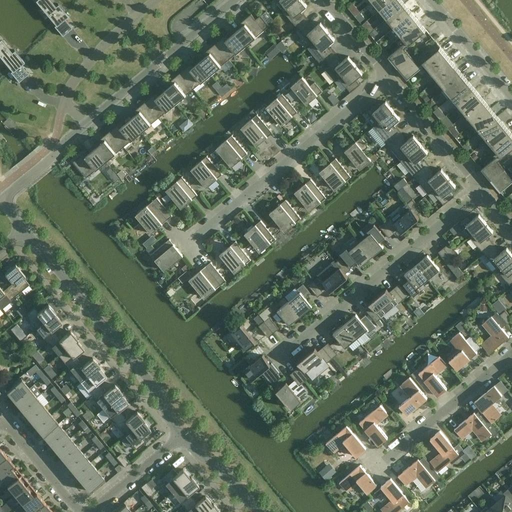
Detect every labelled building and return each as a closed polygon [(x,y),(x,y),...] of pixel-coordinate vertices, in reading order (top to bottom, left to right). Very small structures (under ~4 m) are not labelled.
[(54,27),(62,36),(72,28),(64,19),(67,16),(68,17),(58,4),(55,6),(50,0),(35,0),(35,1),(56,25),(54,27)] [(283,11),(284,11),(296,0),(274,0),(277,3),(278,2),(284,10),(283,11)] [(293,22),(297,28),(308,19),(304,14),(303,15),(301,12),(307,6),(303,1),(301,2),(299,0),(296,0),(284,11),(285,11),(294,22),(293,22)] [(374,0),(373,2),(380,10),(392,0),(374,0)] [(392,0),(380,10),(387,19),(405,4),(401,0),(392,0)] [(317,1),(312,7),(319,13),(323,7),(317,1)] [(387,19),(394,27),(412,13),(405,4),(387,19)] [(394,27),(401,36),(419,21),(412,13),(394,27)] [(251,14),(251,15),(264,31),(270,26),(261,15),(256,19),(251,14)] [(264,31),(251,15),(239,25),(242,27),(236,32),(246,45),(256,37),(255,36),(263,30),(264,31)] [(311,45),(328,31),(324,26),(322,27),(320,24),(321,23),(314,28),(312,25),(312,24),(308,19),(297,28),(302,34),(303,33),(312,44),(311,45)] [(419,21),(401,36),(408,45),(426,30),(419,21)] [(321,56),(325,62),(336,53),(332,48),(331,48),(328,45),(335,40),(331,34),(329,36),(327,33),(328,32),(328,31),(311,45),(312,45),(312,44),(321,55),(321,56)] [(227,34),(216,44),(229,60),(228,59),(236,53),(236,54),(246,45),(236,32),(230,37),(227,35),(228,34),(227,34)] [(10,73),(18,82),(28,74),(20,65),(23,62),(24,63),(25,63),(14,50),(12,52),(1,39),(0,39),(0,56),(12,71),(10,73)] [(207,56),(201,61),(211,74),(221,66),(220,65),(228,59),(229,60),(216,44),(204,54),(207,56)] [(388,57),(398,68),(412,57),(402,45),(388,57)] [(422,62),(429,70),(447,56),(440,47),(422,62)] [(340,58),(336,53),(325,62),(329,66),(325,69),(336,81),(339,78),(356,65),(352,60),(350,61),(348,58),(349,57),(349,56),(342,62),(339,58),(340,58)] [(429,70),(437,80),(455,65),(447,56),(429,70)] [(412,57),(398,68),(407,79),(421,68),(412,57)] [(192,63),(181,73),(194,89),(193,88),(201,82),(201,83),(211,74),(201,61),(195,66),(192,64),(193,63),(192,63)] [(356,65),(339,78),(339,79),(340,78),(347,86),(346,86),(351,92),(361,84),(361,83),(360,83),(356,79),(363,73),(358,68),(357,69),(355,66),(356,65)] [(437,80),(444,88),(462,73),(455,65),(437,80)] [(172,85),(166,90),(176,103),(186,95),(185,94),(193,88),(194,89),(181,73),(169,83),(172,85)] [(444,88),(451,97),(469,82),(462,73),(444,88)] [(318,95),(310,86),(302,77),(292,86),(305,101),(307,105),(318,95)] [(315,82),(310,86),(318,95),(323,91),(315,82)] [(451,97),(458,105),(476,91),(469,82),(451,97)] [(157,92),(146,102),(159,118),(158,117),(166,111),(166,112),(176,103),(166,90),(160,95),(157,93),(158,92),(157,92)] [(458,105),(466,114),(483,99),(476,91),(458,105)] [(318,96),(321,102),(327,98),(324,93),(318,96)] [(282,94),(277,98),(293,116),(298,112),(282,94)] [(293,116),(277,98),(267,106),(280,122),(282,125),(293,116)] [(466,114),(473,123),(491,108),(483,99),(466,114)] [(376,123),(377,124),(393,110),(389,105),(388,106),(385,103),(386,102),(386,101),(379,107),(376,102),(376,101),(365,110),(370,116),(371,115),(377,123),(376,123)] [(137,114),(131,119),(141,132),(151,124),(150,123),(158,117),(159,118),(146,102),(134,112),(137,114)] [(442,105),(446,113),(453,110),(449,102),(442,105)] [(473,123),(480,131),(498,117),(491,108),(473,123)] [(373,127),(387,144),(401,132),(397,127),(396,127),(394,124),(400,119),(396,113),(394,115),(392,112),(393,110),(377,124),(373,127)] [(257,114),(252,118),(268,137),(273,133),(257,114)] [(480,131),(487,140),(505,125),(498,117),(480,131)] [(268,137),(252,118),(242,127),(255,143),(257,146),(268,137)] [(122,121),(111,131),(124,147),(123,146),(131,140),(131,141),(141,132),(131,119),(125,124),(122,122),(123,121),(122,121)] [(487,140),(494,149),(511,134),(505,125),(487,140)] [(282,126),(279,131),(285,136),(288,131),(282,126)] [(102,143),(96,148),(106,161),(116,153),(115,152),(123,146),(124,147),(111,131),(99,141),(102,143)] [(387,144),(401,160),(421,144),(417,139),(415,140),(413,137),(414,136),(414,135),(407,140),(405,137),(401,132),(387,144)] [(511,133),(511,134),(494,149),(502,157),(511,148),(511,133)] [(232,135),(227,139),(243,157),(248,153),(232,135)] [(347,136),(337,143),(341,149),(352,142),(347,136)] [(361,137),(356,141),(364,151),(369,147),(361,137)] [(243,157),(227,139),(217,148),(230,164),(232,167),(243,157)] [(371,160),(364,151),(356,141),(345,151),(348,153),(361,169),(371,160)] [(401,160),(415,177),(429,165),(425,160),(424,161),(422,158),(428,152),(424,147),(422,148),(420,145),(421,144),(401,160)] [(106,161),(96,148),(89,153),(87,151),(88,150),(87,150),(73,162),(87,178),(91,174),(90,173),(96,169),(96,170),(106,161)] [(207,156),(202,160),(218,178),(223,174),(207,156)] [(427,160),(434,167),(438,164),(431,156),(427,160)] [(336,158),(331,162),(346,181),(351,177),(336,158)] [(482,169),(491,181),(505,169),(496,158),(482,169)] [(218,178),(202,160),(192,168),(205,184),(207,188),(218,178)] [(346,181),(331,162),(320,171),(323,173),(336,189),(346,181)] [(429,194),(432,191),(449,177),(445,172),(443,173),(441,170),(442,169),(435,174),(432,171),(433,170),(429,165),(415,177),(429,194)] [(119,178),(111,168),(106,171),(115,182),(119,178)] [(505,169),(491,181),(500,192),(510,184),(511,182),(511,177),(511,178),(505,169)] [(182,176),(177,180),(193,199),(198,195),(182,176)] [(449,177),(432,191),(433,190),(440,198),(439,199),(444,205),(454,196),(454,195),(453,196),(449,191),(456,186),(452,180),(450,182),(448,179),(449,178),(449,177)] [(311,179),(306,183),(321,201),(326,197),(311,179)] [(193,199),(177,180),(167,189),(180,205),(182,208),(193,199)] [(321,201),(306,183),(295,192),(298,194),(311,210),(321,201)] [(95,194),(102,200),(107,195),(100,189),(95,194)] [(157,197),(152,201),(168,220),(173,216),(157,197)] [(413,199),(407,203),(417,215),(422,211),(420,209),(420,208),(413,199)] [(286,200),(281,204),(296,222),(301,218),(286,200)] [(168,220),(152,201),(136,214),(150,230),(151,233),(168,220)] [(419,218),(417,215),(407,203),(398,211),(403,216),(394,222),(391,218),(390,217),(385,222),(394,233),(399,229),(402,232),(419,218)] [(296,222),(281,204),(270,213),(273,215),(286,231),(296,222)] [(470,236),(486,222),(482,218),(481,219),(478,216),(480,215),(479,214),(473,219),(469,215),(469,214),(469,213),(458,222),(463,228),(464,227),(470,235),(470,236)] [(177,218),(150,237),(154,244),(173,231),(173,230),(181,224),(177,218)] [(261,220),(256,224),(271,243),(276,239),(261,220)] [(394,233),(385,222),(379,226),(387,236),(389,238),(394,233)] [(479,247),(484,253),(494,244),(490,239),(489,240),(487,237),(493,231),(489,226),(488,227),(485,224),(487,223),(486,222),(470,236),(471,236),(480,246),(479,247)] [(271,243),(256,224),(245,234),(248,236),(261,252),(271,243)] [(358,239),(372,257),(379,251),(384,247),(380,242),(385,238),(386,239),(386,238),(374,224),(375,225),(367,231),(369,234),(367,236),(360,242),(358,239)] [(226,234),(220,238),(224,243),(229,240),(226,234)] [(151,254),(164,270),(180,257),(183,256),(170,239),(151,254)] [(372,257),(358,239),(360,242),(353,248),(349,251),(347,248),(340,254),(351,266),(357,261),(361,266),(365,263),(365,262),(372,257)] [(205,244),(214,256),(219,252),(210,240),(205,244)] [(236,241),(231,245),(246,264),(251,260),(236,241)] [(449,243),(444,248),(453,259),(459,255),(451,245),(449,243)] [(497,270),(498,270),(511,257),(511,253),(510,251),(509,252),(506,249),(508,248),(507,247),(500,253),(498,250),(498,249),(494,244),(484,253),(488,259),(489,258),(498,269),(497,270)] [(246,264),(231,245),(220,254),(223,256),(236,272),(246,264)] [(453,259),(444,248),(438,252),(440,254),(448,264),(453,259)] [(423,259),(417,264),(431,282),(431,281),(429,279),(435,273),(440,270),(428,255),(423,259)] [(507,281),(511,287),(511,286),(511,257),(498,270),(499,269),(508,280),(507,281)] [(336,263),(340,268),(340,267),(345,274),(351,269),(349,267),(341,258),(335,263),(336,263)] [(211,262),(206,266),(221,284),(226,280),(211,262)] [(12,283),(8,287),(15,296),(29,285),(23,277),(25,276),(15,264),(4,273),(12,283)] [(431,282),(417,264),(410,270),(405,274),(409,279),(403,284),(415,297),(414,296),(420,290),(418,288),(421,285),(428,279),(431,282)] [(221,284),(206,266),(189,280),(192,282),(205,297),(221,284)] [(319,276),(313,281),(323,292),(328,288),(331,291),(333,289),(340,283),(348,277),(345,274),(340,267),(340,268),(331,275),(325,280),(323,282),(319,277),(319,276)] [(446,281),(454,275),(447,267),(440,273),(446,281)] [(180,277),(183,281),(190,275),(186,271),(180,277)] [(323,292),(313,281),(308,285),(316,295),(317,297),(323,292)] [(287,298),(301,316),(307,310),(308,310),(312,306),(305,298),(311,293),(303,284),(297,289),(300,292),(289,301),(287,298)] [(399,284),(394,288),(404,299),(409,295),(401,285),(401,286),(399,284)] [(0,307),(1,308),(15,296),(8,287),(3,291),(0,287),(0,307)] [(369,303),(372,306),(377,313),(377,312),(386,305),(392,300),(394,299),(398,303),(398,304),(404,299),(394,288),(389,292),(387,289),(384,291),(377,297),(369,303)] [(301,316),(287,298),(286,298),(289,301),(277,310),(290,325),(294,322),(294,321),(301,316)] [(25,315),(36,328),(55,313),(48,304),(38,312),(34,307),(37,305),(25,315)] [(377,313),(372,306),(367,311),(368,313),(376,322),(382,317),(381,317),(377,312),(377,313)] [(511,318),(505,310),(499,315),(507,323),(507,324),(511,319),(511,318)] [(36,328),(47,342),(56,334),(52,329),(61,322),(54,314),(55,313),(36,328)] [(352,318),(345,324),(359,341),(357,338),(364,332),(364,333),(366,331),(368,334),(376,328),(377,329),(366,315),(360,319),(356,314),(352,318)] [(507,323),(499,315),(494,319),(492,316),(484,322),(494,334),(481,344),(489,353),(509,337),(501,327),(507,323)] [(270,317),(264,321),(274,333),(279,328),(277,326),(278,326),(270,317)] [(26,335),(31,331),(22,320),(18,324),(26,335)] [(274,333),(264,321),(259,326),(266,335),(267,335),(268,337),(274,333)] [(241,324),(232,332),(247,350),(256,342),(241,324)] [(359,341),(345,324),(338,329),(333,333),(345,348),(350,344),(356,338),(359,341)] [(332,329),(323,333),(326,340),(335,336),(332,329)] [(47,342),(58,355),(77,339),(70,331),(60,339),(56,334),(47,342)] [(449,360),(457,369),(477,353),(460,332),(452,338),(462,350),(449,360)] [(58,355),(69,369),(79,361),(75,356),(84,349),(77,341),(78,340),(77,339),(58,355)] [(328,343),(323,347),(332,359),(338,354),(330,345),(328,343)] [(298,362),(300,366),(310,377),(311,377),(310,376),(306,372),(315,364),(321,359),(323,358),(327,363),(326,363),(327,363),(332,359),(323,347),(318,351),(315,348),(313,350),(306,356),(298,362)] [(244,370),(252,380),(271,365),(263,355),(244,370)] [(419,373),(438,396),(447,388),(434,373),(446,363),(440,356),(419,373)] [(69,369),(80,382),(99,366),(92,357),(82,366),(79,361),(69,369)] [(80,382),(91,395),(101,388),(97,383),(106,376),(99,367),(100,367),(99,366),(80,382)] [(310,377),(300,366),(295,370),(305,381),(310,377)] [(36,372),(41,378),(45,375),(39,369),(36,372)] [(305,381),(295,370),(290,374),(292,376),(296,382),(299,386),(302,384),(305,381)] [(45,375),(41,378),(47,385),(50,382),(45,375)] [(400,405),(407,415),(427,398),(410,377),(402,384),(412,395),(400,405)] [(6,392),(14,401),(29,388),(21,379),(6,392)] [(73,379),(68,384),(73,390),(78,385),(73,379)] [(107,381),(101,385),(104,390),(110,386),(107,381)] [(277,390),(292,409),(302,400),(299,397),(307,391),(302,384),(299,386),(296,382),(290,387),(286,382),(277,390)] [(91,395),(103,409),(122,393),(114,384),(105,392),(101,388),(91,395)] [(475,402),(492,423),(500,416),(490,405),(503,394),(495,385),(475,402)] [(50,389),(56,396),(59,393),(54,386),(50,389)] [(14,401),(21,410),(36,397),(29,388),(14,401)] [(59,393),(56,396),(61,403),(65,400),(59,393)] [(103,409),(114,422),(123,415),(119,410),(128,403),(121,394),(122,393),(103,409)] [(21,410),(28,418),(43,406),(36,397),(21,410)] [(67,405),(73,411),(76,409),(70,402),(67,405)] [(360,422),(379,445),(388,437),(375,422),(387,413),(380,405),(360,422)] [(28,418),(35,427),(51,414),(43,406),(28,418)] [(114,422),(125,436),(144,420),(137,411),(127,419),(123,415),(114,422)] [(474,428),(484,440),(492,433),(474,412),(454,429),(462,438),(474,428)] [(35,427),(43,436),(58,423),(51,414),(35,427)] [(144,420),(125,436),(136,449),(148,439),(145,441),(141,437),(150,429),(143,421),(144,420)] [(43,436),(49,443),(64,431),(58,423),(43,436)] [(347,426),(326,443),(332,451),(344,441),(357,456),(366,449),(347,426)] [(49,443),(55,451),(70,438),(64,431),(49,443)] [(432,463),(438,471),(459,454),(440,431),(431,438),(443,454),(432,463)] [(55,451),(61,458),(76,445),(70,438),(55,451)] [(61,458),(68,466),(83,454),(76,445),(61,458)] [(121,453),(116,457),(124,467),(129,463),(121,453)] [(68,466),(75,475),(90,462),(83,454),(68,466)] [(0,460),(0,476),(13,465),(6,456),(0,460)] [(406,485),(413,479),(422,490),(428,486),(436,480),(418,459),(398,476),(406,485)] [(75,475),(82,483),(97,470),(90,462),(75,475)] [(333,478),(341,473),(335,462),(327,467),(333,478)] [(45,467),(50,474),(56,470),(50,463),(45,467)] [(0,476),(0,478),(7,486),(21,474),(13,465),(0,476)] [(358,480),(368,493),(377,485),(360,465),(340,482),(346,490),(358,480)] [(161,479),(172,493),(191,477),(190,477),(183,469),(174,476),(170,472),(173,469),(161,479)] [(97,470),(82,483),(89,492),(104,479),(97,470)] [(7,486),(14,495),(29,484),(21,474),(7,486)] [(172,493),(183,506),(192,498),(188,494),(198,486),(191,477),(172,493)] [(156,478),(150,481),(156,491),(161,488),(156,478)] [(383,511),(396,511),(410,501),(391,478),(381,486),(394,501),(383,511)] [(141,487),(149,497),(154,493),(146,483),(141,487)] [(14,495),(22,505),(36,493),(29,484),(14,495)] [(506,495),(497,503),(504,511),(511,511),(511,492),(508,489),(503,493),(506,495)] [(22,505),(28,511),(32,511),(44,502),(36,493),(22,505)] [(0,502),(7,511),(10,511),(14,509),(4,495),(0,498),(0,502)] [(183,506),(187,511),(203,511),(213,504),(213,503),(212,504),(205,496),(196,503),(192,498),(183,506)] [(32,511),(50,511),(52,511),(44,502),(32,511)] [(486,507),(481,511),(504,511),(497,503),(488,510),(486,507)]
